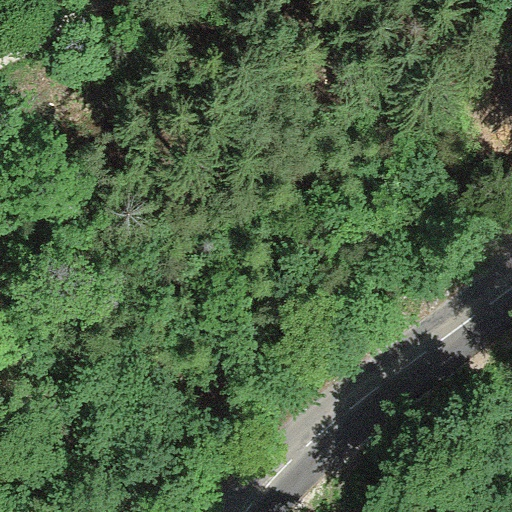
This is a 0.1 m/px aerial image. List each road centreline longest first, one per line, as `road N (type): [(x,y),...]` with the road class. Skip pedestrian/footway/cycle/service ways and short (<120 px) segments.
road 1 (tertiary): [(511,286),(322,431),(258,488),(243,511)]
road 2 (track): [(116,0),(0,62)]
